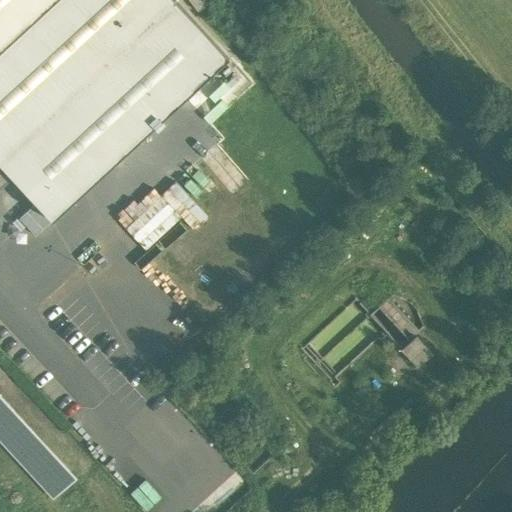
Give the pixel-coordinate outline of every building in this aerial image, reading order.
[(0,0),(0,50),(54,0),(0,0)] [(175,0),(54,0),(0,50),(0,164),(12,177),(52,221),(229,58),(175,0)] [(0,188),(12,177),(0,164),(0,188)] [(175,183),(127,230),(148,252),(185,216),(179,210),(190,198),(175,183)] [(390,301),(383,308),(396,320),(403,313),(390,301)] [(431,355),(415,337),(401,350),(417,368),(431,355)] [(0,394),(0,442),(50,497),(74,475),(0,394)] [(133,493),(146,510),(161,498),(149,481),(133,493)]
